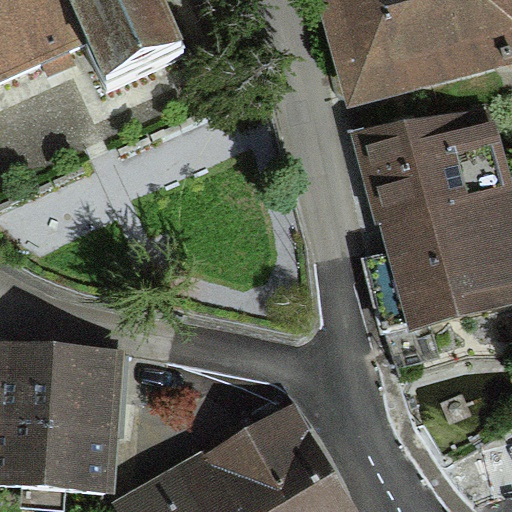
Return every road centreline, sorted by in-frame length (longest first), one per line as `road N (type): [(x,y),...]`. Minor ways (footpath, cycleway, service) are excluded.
road 1 (residential): [(347,365),(269,0)]
road 2 (residential): [(0,302),(38,319),(290,363),(347,365)]
road 3 (residential): [(347,365),(373,461),(403,511)]
